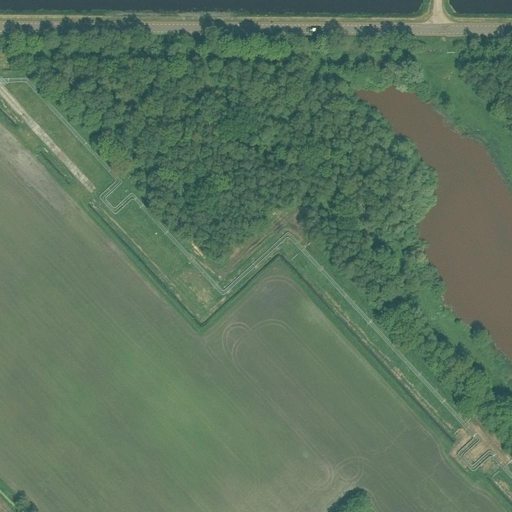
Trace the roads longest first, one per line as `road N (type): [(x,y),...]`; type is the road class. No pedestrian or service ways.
road 1 (unclassified): [(0,28),(511,29)]
road 2 (track): [(0,89),(89,189)]
